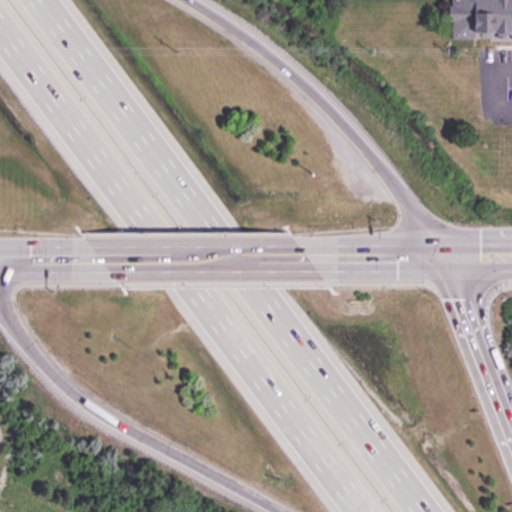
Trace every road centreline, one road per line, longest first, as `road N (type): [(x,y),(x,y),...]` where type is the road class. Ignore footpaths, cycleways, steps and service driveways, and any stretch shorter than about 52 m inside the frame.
road 1 (motorway): [(433,511),(42,0)]
road 2 (motorway): [(0,39),(355,511)]
road 3 (motorway): [(447,258),(313,96),(183,0)]
road 4 (motorway): [(0,304),(43,367),(84,406),(278,511)]
road 5 (motorway): [(511,434),(447,258)]
road 6 (secondary): [(288,259),(447,258)]
